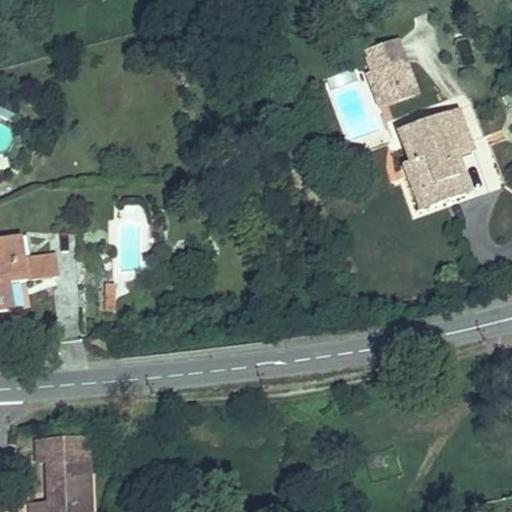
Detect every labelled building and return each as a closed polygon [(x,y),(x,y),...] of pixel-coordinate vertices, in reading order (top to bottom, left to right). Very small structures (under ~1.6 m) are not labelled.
[(400,38),(359,52),(379,110),(420,96),(400,38)] [(396,172),(410,201),(418,197),(426,212),(459,196),(439,157),(434,159),(430,150),(455,138),(442,109),(440,109),(392,131),(399,145),(393,148),(403,169),(396,172)] [(459,147),(455,138),(430,150),(434,159),(439,157),(447,153),(459,147)] [(439,157),(459,196),(467,192),(447,153),(439,157)] [(418,197),(410,201),(418,216),(426,212),(418,197)] [(28,256),(32,282),(60,278),(56,252),(28,256)] [(17,254),(0,254),(0,323),(1,324),(2,299),(20,297),(17,254)] [(91,511),(89,453),(47,454),(48,492),(30,492),(30,511),(91,511)]
